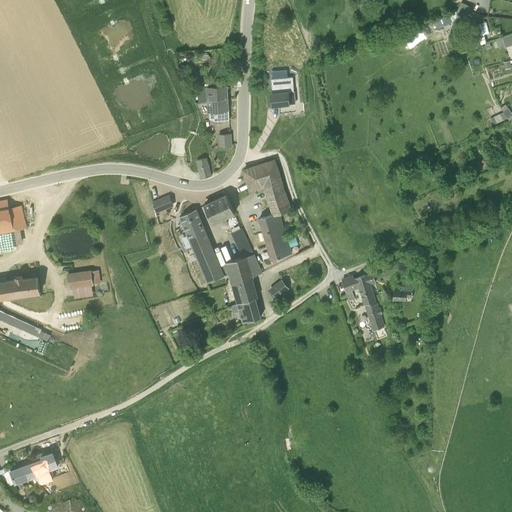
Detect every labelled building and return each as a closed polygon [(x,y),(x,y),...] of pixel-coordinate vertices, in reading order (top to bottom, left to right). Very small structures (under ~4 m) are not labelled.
[(461,15),(467,5),(461,2),(456,13),(461,15)] [(471,7),(467,5),(461,15),(463,16),(465,18),(471,7)] [(463,16),(461,15),(456,13),(455,11),(442,17),(445,25),(445,26),(463,16)] [(445,25),(442,17),(433,21),(436,29),(445,25)] [(469,33),(453,38),(456,45),(463,43),(468,41),(470,45),(479,42),(480,44),(487,42),(484,34),(488,33),(486,22),(468,25),(469,33)] [(511,34),(502,38),(505,47),(511,45),(511,34)] [(502,38),(497,39),(500,49),(505,47),(502,38)] [(201,52),(201,55),(201,57),(203,57),(202,57),(202,62),(210,61),(210,56),(208,56),(208,53),(207,52),(201,52)] [(227,85),(206,87),(198,88),(199,100),(228,99),(227,85)] [(272,98),(272,106),(279,105),(290,105),(289,92),(272,93),(272,98)] [(229,120),(228,99),(199,100),(199,102),(195,102),(203,120),(212,119),(214,121),(229,120)] [(502,111),(509,120),(511,118),(511,113),(508,107),(505,108),(502,111)] [(490,118),(493,125),(504,120),(501,113),(490,118)] [(231,145),(231,144),(230,133),(217,134),(218,146),(231,145)] [(196,160),(201,179),(211,176),(208,164),(206,165),(204,158),(196,160)] [(277,214),(278,214),(291,209),(275,160),(244,170),(250,190),(267,184),(277,213),(277,214)] [(212,223),(235,213),(227,195),(204,205),(212,223)] [(169,196),(152,202),(157,212),(173,205),(169,196)] [(9,208),(0,209),(0,233),(26,228),(21,206),(9,209),(9,208)] [(196,209),(179,216),(192,246),(210,238),(196,209)] [(282,226),(278,214),(277,214),(277,213),(259,218),(263,232),(282,226)] [(263,232),(268,246),(287,240),(282,226),(263,232)] [(232,232),(241,258),(224,263),(236,303),(255,298),(250,278),(249,278),(246,267),(257,263),(253,254),(241,228),(232,232)] [(210,238),(192,246),(193,247),(210,281),(223,275),(214,247),(210,238)] [(287,240),(268,246),(272,260),(291,253),(287,240)] [(364,304),(377,300),(376,295),(371,284),(375,283),(370,268),(364,270),(365,275),(353,279),(355,286),(346,289),(349,299),(350,301),(355,299),(352,291),(358,289),(364,304)] [(93,284),(91,271),(67,274),(69,288),(93,284)] [(0,301),(8,300),(8,301),(41,296),(38,277),(23,279),(23,276),(16,277),(16,280),(0,282),(0,301)] [(290,288),(282,279),(269,290),(276,299),(290,288)] [(396,287),(394,300),(405,301),(406,297),(413,298),(414,290),(396,287)] [(261,317),(255,298),(238,303),(230,306),(232,313),(240,311),(243,322),(261,317)] [(384,324),(377,300),(364,304),(373,330),(374,330),(384,327),(385,326),(384,324)] [(387,337),(384,327),(374,330),(377,340),(387,337)] [(42,459),(30,463),(35,477),(36,478),(48,473),(47,471),(58,467),(53,452),(41,457),(42,459)] [(35,477),(30,463),(10,471),(16,486),(36,478),(35,477)] [(32,494),(29,496),(28,499),(29,502),(32,503),(36,502),(37,499),(35,496),(32,494)] [(49,510),(43,511),(91,511),(77,497),(63,503),(62,500),(48,507),(49,510)]
